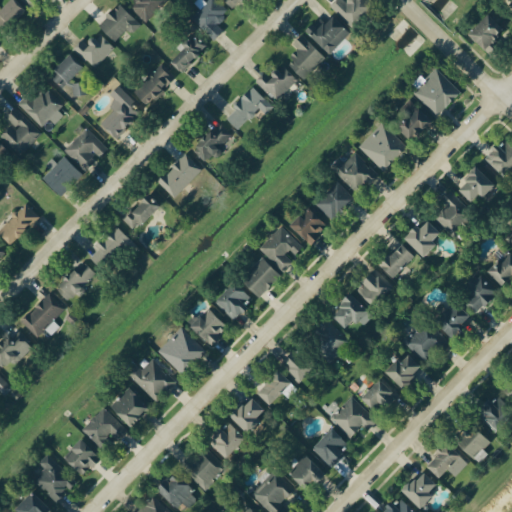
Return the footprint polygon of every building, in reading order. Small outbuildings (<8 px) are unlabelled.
[(27,10),(16,0),(12,0),(0,13),(0,24),(7,31),(27,10)] [(22,0),(31,9),(40,0),(22,0)] [(135,0),(129,6),(146,23),(168,0),(135,0)] [(224,31),(218,25),(230,12),(217,0),(208,0),(192,19),(215,40),(224,31)] [(225,0),(236,11),(247,0),(225,0)] [(344,0),(337,0),(331,6),(353,28),(374,7),(366,0),(350,0),(347,3),(344,0)] [(127,31),(131,36),(142,26),(121,4),(100,24),(116,42),(127,31)] [(509,32),(492,14),(471,34),(489,52),(509,32)] [(352,33),(336,16),(327,24),(321,18),(308,31),(329,54),(352,33)] [(83,40),(74,49),(95,69),(115,47),(100,33),(89,45),(83,40)] [(173,63),(186,73),(206,47),(190,35),(178,49),(182,52),(173,63)] [(327,57),(303,35),(294,44),(300,50),(288,63),(306,80),(327,57)] [(85,68),(72,54),(51,75),(64,89),(68,85),(80,98),(88,91),(80,82),(76,86),(71,82),(85,68)] [(150,106),(176,79),(161,65),(135,92),(150,106)] [(266,72),(257,82),(278,101),(298,79),(285,67),(281,72),(278,69),(271,77),(266,72)] [(438,117),(463,94),(439,69),(415,92),(438,117)] [(239,130),(261,109),(266,114),(274,107),(255,87),(234,107),(237,110),(228,119),(239,130)] [(43,127),(64,105),(46,88),(37,98),(30,92),(19,104),(43,127)] [(118,139),(142,113),(128,100),(104,126),(118,139)] [(42,134),(17,107),(6,117),(14,125),(1,137),(19,155),(42,134)] [(434,120),(421,108),(401,128),(415,141),(434,120)] [(385,171),(408,146),(384,122),(360,147),(385,171)] [(207,163),(234,137),(221,124),(194,150),(207,163)] [(105,145),(87,128),(66,151),(84,168),(105,145)] [(0,166),(13,155),(0,140),(0,166)] [(504,178),(511,170),(511,142),(510,140),(503,147),(501,144),(486,158),(504,178)] [(345,163),(341,158),(332,166),(357,193),(376,175),(356,153),(345,163)] [(175,198),(203,171),(188,154),(159,182),(175,198)] [(59,163),(52,159),(47,166),(51,169),(43,181),(65,195),(81,169),(63,158),(59,163)] [(497,184),(477,167),(466,180),(469,182),(461,191),(474,202),(481,194),(485,198),(497,184)] [(334,221),(356,198),(338,181),(316,204),(334,221)] [(134,229),(139,222),(144,226),(162,205),(148,194),(125,222),(134,229)] [(474,214),(455,194),(434,216),(453,235),(474,214)] [(0,233),(12,245),(41,217),(27,204),(0,230),(0,233)] [(311,244),(329,227),(311,208),(293,225),(311,244)] [(443,234),(431,221),(423,229),(420,225),(407,238),(426,258),(439,245),(436,241),(443,234)] [(92,258),(103,269),(132,241),(118,226),(97,246),(100,250),(92,258)] [(261,248),(283,272),(294,261),(288,255),(294,249),(297,254),(304,247),(284,226),(261,248)] [(417,256),(404,244),(383,267),(396,278),(417,256)] [(505,288),(511,280),(511,252),(490,272),(505,288)] [(243,280),(261,298),(283,276),(265,258),(243,280)] [(58,291),(70,302),(98,273),(85,262),(58,291)] [(375,272),(358,291),(376,306),(392,288),(375,272)] [(463,299),(478,315),(501,291),(485,276),(463,299)] [(245,302),(251,297),(238,282),(217,301),(235,321),(250,308),(245,302)] [(54,320),(66,310),(51,294),(22,321),(37,338),(46,330),(51,336),(61,327),(54,320)] [(371,311),(354,295),(334,316),(348,329),(355,322),(358,325),(371,311)] [(453,312),(448,308),(437,321),(454,337),(473,317),(459,305),(453,312)] [(213,345),(230,327),(209,307),(192,325),(213,345)] [(423,361),(445,340),(427,321),(405,342),(423,361)] [(349,333),(326,322),(314,346),(337,357),(349,333)] [(208,353),(183,328),(159,351),(184,376),(208,353)] [(0,347),(0,365),(3,369),(11,362),(15,365),(35,347),(19,330),(0,347)] [(300,383),(315,370),(298,353),(284,367),(300,383)] [(405,389),(424,368),(411,355),(403,363),(399,359),(387,372),(405,389)] [(143,370),(138,364),(128,374),(157,402),(177,382),(154,359),(143,370)] [(294,383),(281,371),(259,394),(272,406),(294,383)] [(0,391),(5,397),(14,390),(0,375),(0,391)] [(363,399),(379,414),(398,394),(382,379),(363,399)] [(134,428),(151,409),(129,388),(112,407),(134,428)] [(352,439),(364,426),(370,431),(378,421),(352,396),(331,419),(352,439)] [(498,432),(511,418),(511,411),(498,396),(480,413),(498,432)] [(248,433),(261,420),(259,418),(267,410),(253,397),(233,418),(248,433)] [(83,430),(104,452),(127,430),(106,408),(83,430)] [(228,460),(248,439),(230,422),(210,443),(228,460)] [(476,459),(492,442),(476,427),(459,444),(476,459)] [(342,449),(348,443),(335,429),(314,449),(332,468),(347,454),(342,449)] [(83,476),(102,459),(83,439),(65,457),(83,476)] [(428,466),(442,479),(450,471),(457,477),(470,463),(449,444),(428,466)] [(186,472),(207,492),(228,470),(206,450),(186,472)] [(40,463),(46,468),(35,480),(58,502),(77,482),(48,455),(40,463)] [(290,474),(309,492),(327,473),(307,455),(290,474)] [(269,511),(273,511),(296,491),(277,470),(252,493),(269,511)] [(435,496),(432,493),(439,485),(425,472),(405,493),(423,509),(435,496)] [(180,473),(160,488),(176,511),(185,504),(188,508),(199,500),(180,473)] [(17,510),(19,511),(47,511),(51,508),(34,492),(17,510)] [(138,511),(170,511),(155,496),(138,511)] [(386,511),(416,511),(402,497),(386,511)]
